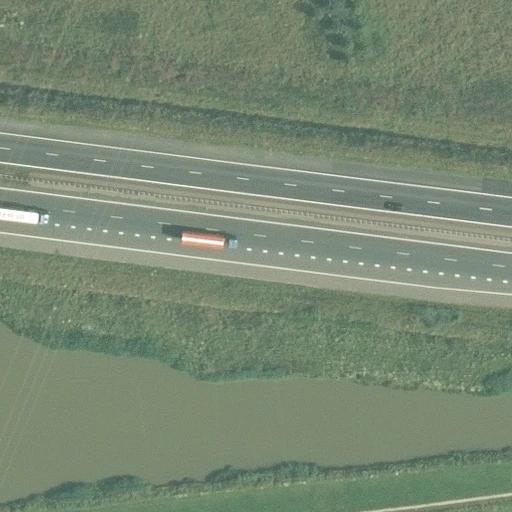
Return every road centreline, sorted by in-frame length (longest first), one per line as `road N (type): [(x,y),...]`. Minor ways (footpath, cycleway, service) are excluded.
road 1 (motorway): [(0,203),(511,268)]
road 2 (motorway): [(511,213),(0,148)]
